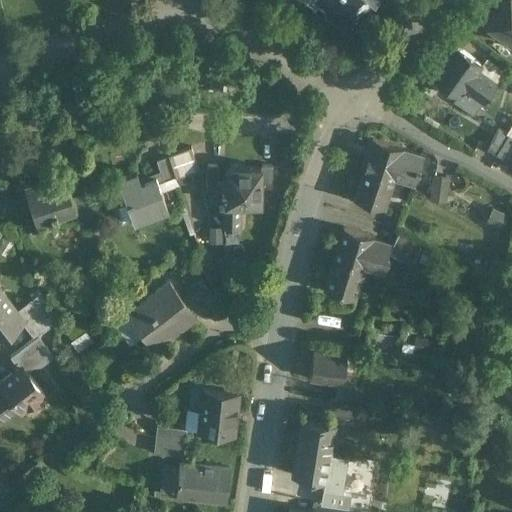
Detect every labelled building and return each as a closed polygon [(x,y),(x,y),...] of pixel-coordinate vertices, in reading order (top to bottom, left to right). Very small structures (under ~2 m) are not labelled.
[(316,0),(325,6),(326,12),(343,10),(343,11),(345,10),(358,21),(373,0),(316,0)] [(511,0),(499,0),(486,20),(511,39),(511,0)] [(481,62),(454,42),(431,74),(458,93),(459,93),(462,88),(481,102),(482,102),(497,81),(477,67),(481,62)] [(481,102),(462,88),(459,93),(458,93),(454,99),(474,112),(481,102)] [(511,114),(503,129),(511,133),(511,114)] [(419,153),(373,137),(363,167),(394,177),(410,182),(414,168),(421,170),(422,166),(416,164),(419,153)] [(191,146),(168,154),(169,155),(176,177),(199,169),(191,146)] [(169,155),(156,159),(164,181),(176,177),(169,155)] [(242,163),(229,163),(229,166),(226,166),(226,178),(218,178),(218,188),(222,189),(222,202),(222,226),(240,227),(240,202),(260,203),(261,187),(261,167),(242,166),(242,163)] [(218,164),(206,164),(206,188),(218,188),(218,178),(218,164)] [(273,164),(261,164),(261,167),(261,187),(272,187),(273,164)] [(394,177),(363,167),(353,196),(384,206),(394,177)] [(156,176),(140,181),(136,171),(118,177),(126,200),(125,200),(126,203),(127,203),(134,221),(168,209),(156,176)] [(63,172),(24,184),(36,222),(74,210),(75,210),(70,196),(63,172)] [(448,174),(434,173),(431,198),(444,200),(448,174)] [(88,191),(70,196),(75,210),(74,210),(77,222),(95,216),(88,191)] [(374,236),(343,226),(334,256),(364,266),(373,238),(374,236)] [(422,242),(399,231),(388,252),(411,264),(422,242)] [(378,240),(373,238),(364,266),(380,271),(385,256),(382,255),(385,247),(376,244),(378,240)] [(364,266),(334,256),(324,286),(354,296),(364,266)] [(170,281),(127,312),(153,347),(195,315),(170,281)] [(213,302),(200,284),(190,292),(203,310),(213,302)] [(18,312),(0,287),(0,340),(3,344),(25,328),(28,326),(18,312)] [(54,324),(43,294),(18,312),(28,326),(25,328),(34,340),(38,336),(54,324)] [(393,334),(366,330),(364,343),(391,347),(393,334)] [(48,349),(38,336),(34,340),(11,357),(18,367),(22,364),(24,367),(48,349)] [(313,347),(309,376),(340,382),(341,382),(342,377),(346,352),(313,347)] [(19,412),(23,417),(48,398),(24,367),(22,364),(18,367),(0,380),(0,386),(1,388),(0,388),(0,414),(5,422),(19,412)] [(361,380),(342,377),(341,382),(340,382),(338,397),(356,400),(358,400),(361,380)] [(238,393),(202,389),(198,429),(234,433),(238,393)] [(338,397),(330,395),(328,411),(353,415),(356,400),(338,397)] [(334,423),(302,417),(298,445),(329,450),(334,423)] [(482,421),(473,420),(470,433),(479,434),(482,421)] [(186,428),(156,424),(155,436),(185,440),(186,428)] [(470,433),(465,461),(474,462),(479,434),(470,433)] [(185,440),(155,436),(153,452),(183,455),(185,440)] [(329,450),(298,445),(293,473),(325,478),(329,450)] [(229,466),(180,461),(179,468),(163,466),(161,493),(225,500),(229,466)] [(350,491),(323,487),(320,501),(322,501),(348,505),(350,491)] [(348,505),(322,501),(319,511),(347,511),(348,506),(348,505)]
